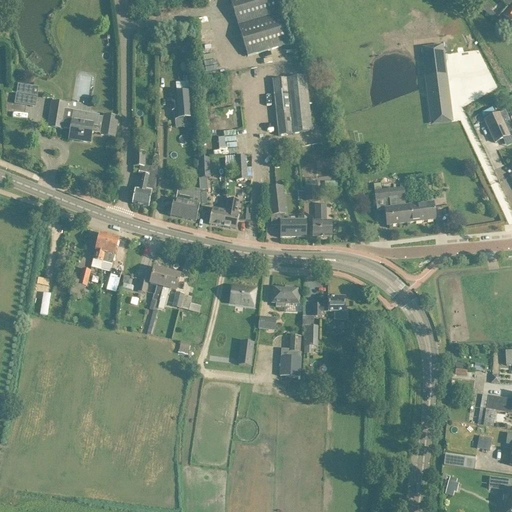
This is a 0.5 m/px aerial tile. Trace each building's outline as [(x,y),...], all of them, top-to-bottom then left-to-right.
[(275,0),(232,0),(248,56),(288,45),(275,0)] [(507,26),(510,22),(511,24),(511,23),(511,0),(499,0),(507,7),(501,14),(498,17),(507,26)] [(443,54),(442,47),(442,46),(441,46),(422,49),(423,57),(431,117),(432,124),(452,122),(451,114),(443,54)] [(205,71),(216,69),(214,60),(203,62),(205,71)] [(274,80),(273,80),(279,136),(312,133),(311,123),(306,77),(299,77),(293,78),(292,78),(291,78),(274,80)] [(33,87),(32,86),(18,84),(17,86),(17,87),(17,92),(16,93),(31,96),(33,87)] [(173,93),(176,120),(193,118),(191,92),(173,93)] [(67,104),(63,104),(52,102),(48,127),(52,127),(63,129),(63,127),(71,129),(70,136),(81,138),(81,141),(90,142),(91,135),(93,126),(97,127),(99,115),(88,113),(86,124),(83,123),(71,122),(73,111),(66,110),(67,104)] [(490,117),(483,120),(494,144),(511,136),(511,133),(507,122),(510,121),(505,110),(490,117)] [(116,138),(119,117),(104,115),(100,136),(116,138)] [(236,131),(222,132),(223,137),(217,137),(218,155),(237,154),(236,131)] [(289,150),(296,149),(296,142),(286,142),(286,148),(289,150)] [(144,167),(145,152),(141,152),(141,146),(142,146),(134,146),(133,167),(144,167)] [(244,161),(244,156),(235,157),(236,181),(247,181),(246,161),(244,161)] [(210,158),(198,158),(199,179),(211,178),(210,158)] [(148,208),(151,193),(156,194),(156,175),(149,174),(148,176),(142,175),(139,190),(135,189),(132,204),(148,208)] [(385,209),(385,216),(387,226),(400,224),(398,207),(397,201),(395,201),(395,199),(394,189),(381,190),(380,184),(374,185),(376,201),(384,200),(385,209)] [(276,187),(269,188),(271,216),(280,215),(285,214),(285,206),(283,186),(279,187),(276,187)] [(306,188),(305,188),(305,192),(305,201),(305,202),(318,201),(318,188),(306,188)] [(398,207),(400,224),(436,220),(433,203),(406,206),(405,198),(404,188),(394,189),(395,199),(395,201),(397,201),(398,207)] [(174,200),(170,216),(196,222),(199,205),(201,206),(200,191),(191,189),(190,195),(178,193),(177,201),(174,200)] [(225,211),(223,227),(236,230),(239,214),(238,214),(240,202),(227,199),(225,211)] [(313,222),(313,228),(313,238),(331,238),(331,222),(325,222),(325,205),(316,205),(316,222),(313,222)] [(225,211),(212,209),(209,225),(223,227),(225,211)] [(306,238),(306,221),(280,221),(280,238),(306,238)] [(100,234),(97,244),(91,267),(101,270),(103,262),(109,237),(100,234)] [(112,265),(118,239),(109,237),(103,262),(101,270),(110,272),(112,265)] [(55,278),(62,280),(64,270),(58,269),(57,274),(56,274),(55,278)] [(85,286),(86,287),(90,271),(83,269),(80,281),(73,279),(69,297),(81,300),(85,286)] [(160,302),(167,272),(154,269),(152,279),(150,284),(157,286),(154,295),(152,300),(149,310),(153,311),(157,312),(160,302)] [(110,277),(108,285),(117,287),(121,275),(113,272),(111,278),(110,277)] [(176,291),(180,276),(167,272),(160,302),(163,303),(166,303),(167,298),(170,289),(176,291)] [(141,280),(138,292),(145,294),(148,282),(141,280)] [(232,287),(230,304),(254,307),(256,290),(232,287)] [(276,307),(285,308),(285,304),(299,304),(299,289),(273,288),(272,303),(276,304),(276,307)] [(190,303),(192,297),(176,293),(173,307),(181,309),(191,311),(199,313),(200,306),(190,303)] [(345,311),(344,298),(328,298),(328,306),(321,306),(321,305),(313,305),(313,315),(314,317),(321,317),(321,312),(334,312),(334,320),(347,320),(347,311),(345,311)] [(260,318),(259,329),(275,330),(276,319),(260,318)] [(317,347),(318,326),(304,326),(303,346),(304,346),(304,354),(311,354),(311,347),(317,347)] [(188,356),(191,344),(181,342),(178,354),(188,356)] [(242,342),(239,366),(251,367),(254,343),(242,342)] [(300,350),(289,350),(281,349),(281,357),(280,357),(279,376),(300,378),(302,358),(301,358),(301,352),(300,352),(300,350)] [(455,364),(454,374),(468,375),(468,364),(455,364)] [(511,413),(511,400),(482,395),(477,426),(493,428),(496,411),(511,413)] [(445,456),(443,466),(474,470),(474,469),(475,460),(475,461),(465,459),(465,458),(445,456)] [(454,491),(457,483),(449,481),(445,494),(453,496),(454,491)] [(511,511),(511,490),(507,490),(503,489),(503,496),(500,511),(511,511)]
